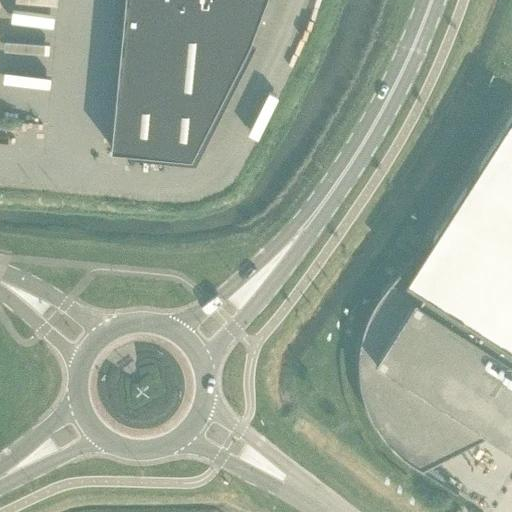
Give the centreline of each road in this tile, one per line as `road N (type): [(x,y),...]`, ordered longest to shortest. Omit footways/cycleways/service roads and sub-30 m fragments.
road 1 (primary): [(321,205),(411,73),(437,0)]
road 2 (primary): [(203,364),(313,227),(321,205)]
road 3 (primary): [(321,205),(211,305),(166,326)]
road 4 (unclassified): [(329,509),(306,480),(218,410),(207,391)]
road 5 (unclassified): [(178,440),(329,509)]
road 6 (unclassified): [(120,326),(0,270)]
